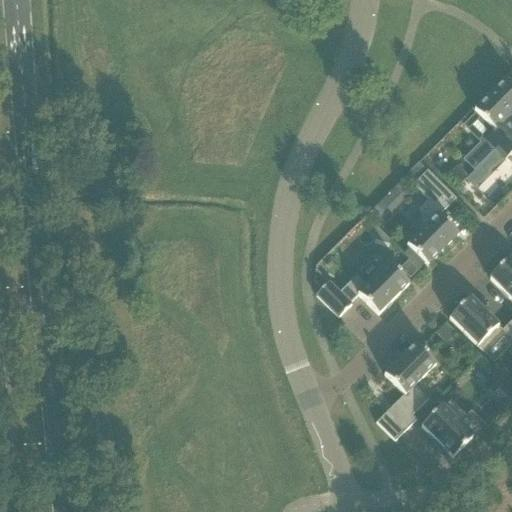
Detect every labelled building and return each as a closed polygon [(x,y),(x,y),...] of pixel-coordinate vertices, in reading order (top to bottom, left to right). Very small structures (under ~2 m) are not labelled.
[(475,115),(462,128),(480,146),(484,142),(493,152),(494,152),(511,133),(511,132),(504,124),(511,115),(511,89),(504,82),(494,92),(493,91),(494,91),(493,89),(471,111),(475,115)] [(494,152),(465,181),(475,191),(504,162),(505,161),(511,168),(511,133),(494,152)] [(419,165),(405,178),(409,182),(413,186),(427,172),(419,165)] [(457,170),(448,178),(457,187),(465,178),(457,170)] [(413,186),(412,187),(427,202),(419,210),(431,223),(406,248),(427,268),(458,237),(438,217),(441,214),(455,201),(427,172),(413,186)] [(511,321),(511,322),(511,323),(511,262),(509,260),(488,281),(511,304),(511,321)] [(315,271),(314,283),(322,291),(315,297),(338,320),(340,318),(351,307),(349,306),(351,304),(358,298),(377,317),(408,286),(388,266),(368,286),(365,288),(358,281),(355,278),(338,295),(328,284),(315,271)] [(511,344),(511,323),(511,322),(501,332),(469,300),(448,321),(482,354),(501,334),(511,344)] [(444,325),(435,334),(444,344),(454,335),(444,325)] [(414,346),(383,378),(403,397),(397,403),(386,414),(405,433),(416,422),(411,418),(427,402),(414,388),(435,367),(414,346)] [(441,408),(420,429),(427,435),(452,460),(472,439),(484,427),(470,413),(465,418),(450,402),(443,410),(441,408)] [(394,444),(405,433),(386,414),(375,425),(394,444)]
